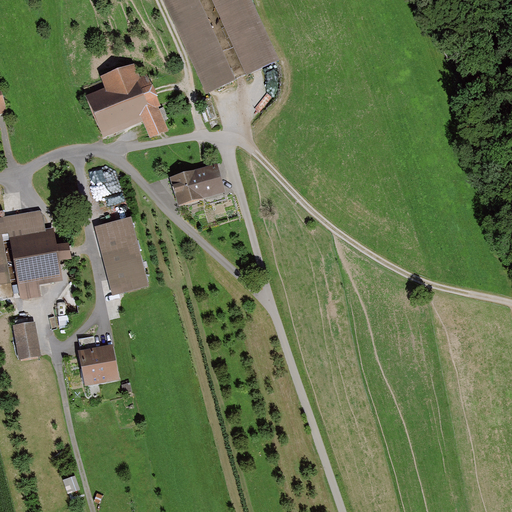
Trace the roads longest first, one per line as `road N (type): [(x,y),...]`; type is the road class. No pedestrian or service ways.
road 1 (track): [(0,176),(71,150),(223,134),(391,266),(511,302)]
road 2 (track): [(107,149),(270,303),(342,511)]
road 3 (track): [(78,150),(104,298),(57,358),(95,511)]
road 4 (track): [(270,303),(223,134)]
road 5 (track): [(203,135),(189,68),(158,0)]
